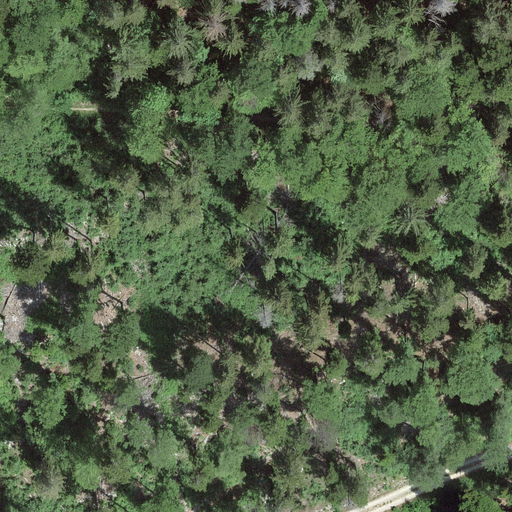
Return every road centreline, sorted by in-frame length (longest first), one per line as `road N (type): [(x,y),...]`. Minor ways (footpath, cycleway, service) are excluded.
road 1 (track): [(0,106),(327,122),(426,136),(511,161)]
road 2 (track): [(511,453),(360,511)]
